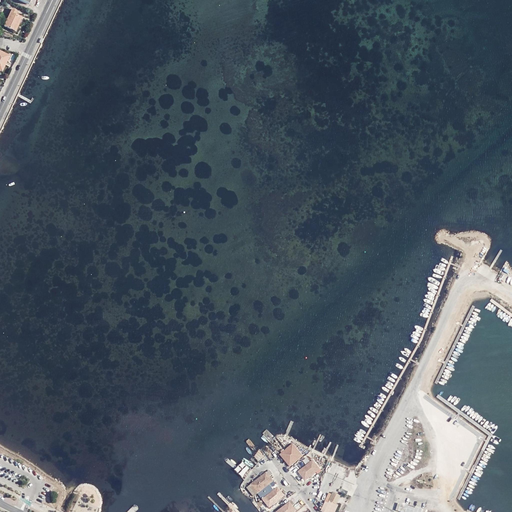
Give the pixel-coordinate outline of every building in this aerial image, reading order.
[(14,34),(21,20),(17,18),(18,15),(11,12),(3,29),(14,34)] [(23,20),(21,20),(14,34),(15,35),(19,26),(20,26),(23,20)] [(293,443),(279,454),(290,467),(303,455),(293,443)] [(313,460),(298,472),(305,481),(320,470),(313,460)] [(267,472),(255,482),(262,491),(258,494),(262,499),(266,496),(273,506),(285,496),(278,487),(274,490),(270,485),(274,481),(270,476),(267,472)] [(262,491),(255,482),(251,485),(254,490),(258,494),(262,491)] [(254,490),(251,485),(247,488),(254,497),(258,494),(254,490)] [(333,493),(331,498),(329,501),(336,505),(340,496),(333,493)] [(266,496),(262,499),(269,509),(273,506),(266,496)] [(295,511),(296,511),(290,502),(277,511),(295,511)] [(417,507),(399,502),(396,511),(400,511),(427,511),(428,509),(425,508),(425,506),(418,504),(417,507)]
